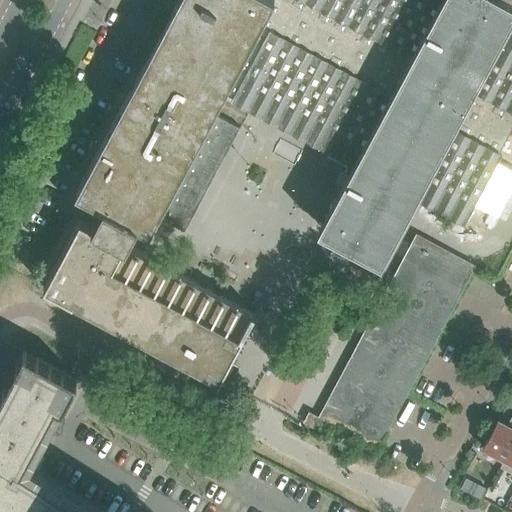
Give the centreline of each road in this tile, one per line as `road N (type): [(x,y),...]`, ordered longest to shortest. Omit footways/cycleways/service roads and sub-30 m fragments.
road 1 (residential): [(511,335),(420,499)]
road 2 (residential): [(412,511),(267,436)]
road 3 (tertiary): [(0,118),(63,0)]
